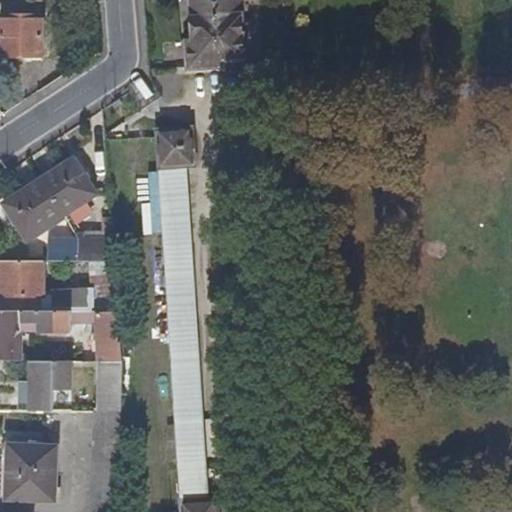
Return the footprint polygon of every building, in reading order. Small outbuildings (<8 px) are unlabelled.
[(239,0),(190,0),(194,42),(188,42),(189,69),(219,68),(218,61),(243,60),(239,0)] [(3,60),(44,59),(44,18),(3,18),(3,60)] [(179,69),(158,70),(158,99),(179,99),(179,69)] [(184,505),(184,511),(218,511),(218,509),(216,509),(216,503),(208,503),(186,167),(193,167),(190,125),(176,125),(176,132),(160,133),(185,505),(184,505)] [(74,158),(42,179),(65,214),(97,194),(74,158)] [(65,214),(42,179),(3,204),(27,238),(65,214)] [(89,262),(96,262),(78,234),(75,234),(78,241),(78,262),(89,262)] [(96,262),(116,263),(114,238),(85,240),(84,234),(78,234),(96,262)] [(45,261),(74,260),(73,238),(44,239),(45,261)] [(0,296),(44,296),(44,290),(43,262),(0,261),(0,296)] [(97,312),(120,312),(116,263),(96,262),(89,262),(87,289),(86,312),(97,312)] [(44,296),(44,311),(71,311),(86,312),(87,289),(44,290),(44,296)] [(0,310),(0,361),(32,362),(35,362),(35,350),(21,350),(21,331),(21,323),(37,323),(37,331),(70,331),(71,322),(71,314),(71,311),(44,311),(0,310)] [(101,362),(124,362),(120,312),(97,312),(98,334),(99,341),(101,362)] [(21,323),(21,331),(37,331),(37,323),(21,323)] [(48,362),(73,362),(84,362),(84,354),(84,344),(48,344),(48,353),(48,362)] [(21,389),(21,412),(73,412),(73,397),(54,397),(55,383),(73,383),(73,367),(73,362),(48,362),(40,362),(35,362),(32,362),(31,389),(21,389)] [(98,412),(122,412),(124,368),(124,362),(101,362),(100,362),(98,412)] [(89,511),(117,511),(122,412),(98,412),(94,412),(89,511)] [(7,501),(57,502),(60,447),(9,445),(7,501)]
